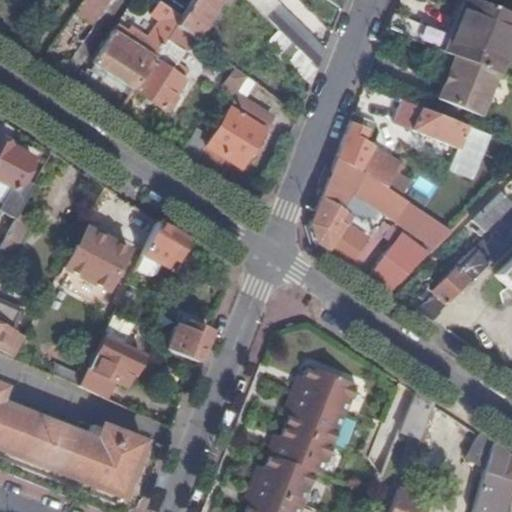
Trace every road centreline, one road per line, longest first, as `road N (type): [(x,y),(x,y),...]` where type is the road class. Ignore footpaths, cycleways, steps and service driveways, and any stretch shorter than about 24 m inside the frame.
road 1 (residential): [(270,253),(0,75)]
road 2 (residential): [(511,415),(270,253)]
road 3 (residential): [(172,511),(270,253)]
road 4 (residential): [(270,253),(374,0)]
